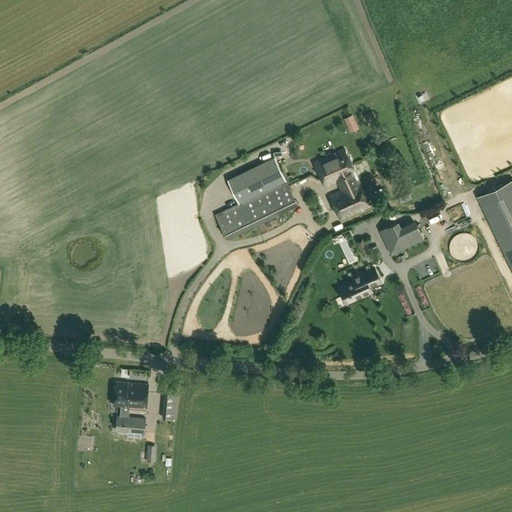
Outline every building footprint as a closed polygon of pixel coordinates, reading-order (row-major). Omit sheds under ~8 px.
[(355,112),(347,116),(354,130),(362,127),(355,112)] [(371,205),(344,149),(314,164),(325,187),(336,182),(337,184),(338,184),(341,190),(329,196),(341,220),(371,205)] [(239,202),(286,180),(275,157),(228,179),(239,202)] [(511,179),(477,196),(511,268),(511,179)] [(228,239),(298,205),(287,181),(216,215),(228,239)] [(465,210),(466,209),(462,204),(453,211),(455,215),(459,212),(465,220),(470,217),(465,210)] [(394,223),(381,230),(393,253),(425,237),(418,223),(404,230),(397,228),(394,223)] [(330,255),(337,254),(335,245),(329,246),(330,255)] [(344,274),(366,263),(359,250),(337,261),(344,274)] [(369,286),(380,281),(374,267),(354,277),(355,280),(347,284),(354,299),(371,291),(372,291),(369,286)] [(121,406),(120,414),(128,415),(129,409),(127,409),(128,406),(146,408),(148,384),(128,383),(128,382),(115,381),(113,405),(121,406)] [(166,386),(163,418),(175,419),(178,387),(166,386)] [(128,416),(128,415),(120,414),(120,416),(117,416),(116,430),(144,433),(145,418),(128,416)] [(81,457),(95,458),(95,441),(81,440),(81,457)]
